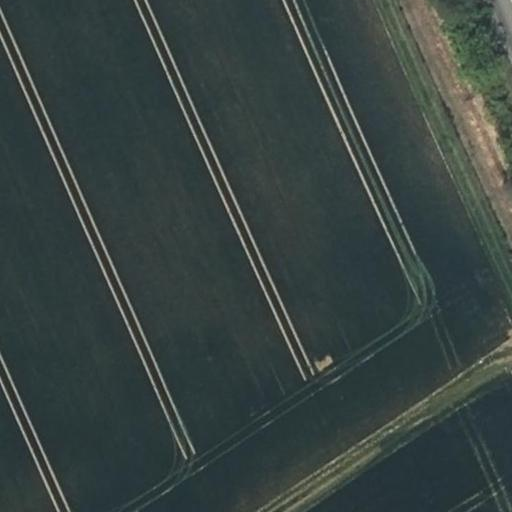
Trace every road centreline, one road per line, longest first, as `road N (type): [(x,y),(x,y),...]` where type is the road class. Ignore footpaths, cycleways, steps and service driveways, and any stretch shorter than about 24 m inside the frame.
road 1 (track): [(511,297),(374,0)]
road 2 (track): [(287,511),(511,362)]
